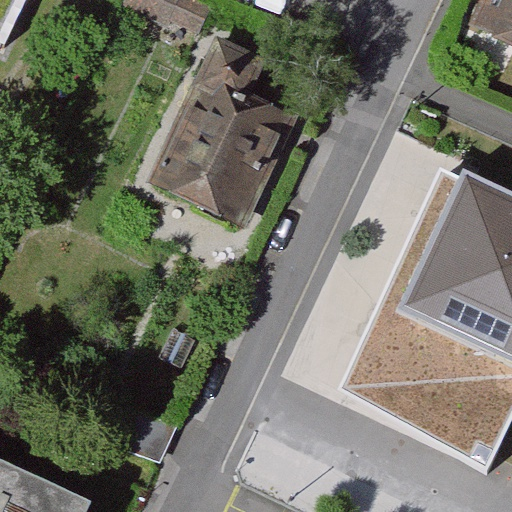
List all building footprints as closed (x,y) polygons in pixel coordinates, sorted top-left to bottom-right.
[(204,43),(217,12),(188,0),(133,0),(129,12),(204,43)] [(511,49),(511,0),(490,0),(475,33),(511,49)] [(154,193),(252,239),(308,120),(290,112),(297,98),(271,86),(279,69),(225,44),(154,193)] [(511,368),(511,197),(478,182),(472,180),(449,231),(426,220),(417,241),(439,251),(408,321),(413,323),(511,368)] [(0,511),(82,511),(0,474),(0,511)]
